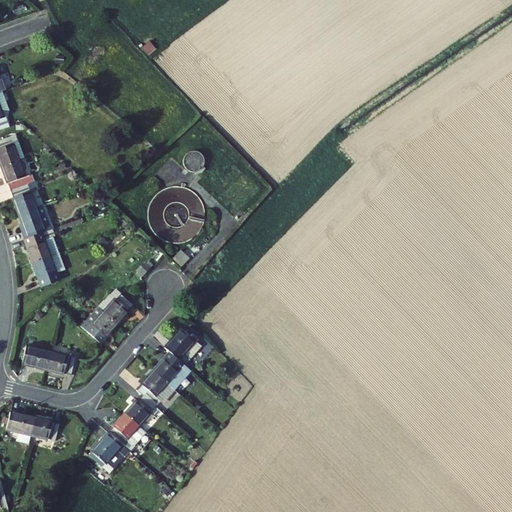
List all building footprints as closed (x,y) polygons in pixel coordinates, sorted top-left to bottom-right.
[(0,166),(19,160),(10,135),(0,138),(0,166)] [(0,166),(0,168),(5,183),(8,182),(10,189),(27,183),(19,160),(0,166)] [(36,207),(27,183),(10,189),(13,197),(11,198),(17,214),(36,207)] [(44,230),(36,207),(17,214),(25,237),(40,231),(44,230)] [(25,246),(31,262),(49,256),(40,231),(25,237),(24,237),(27,245),(25,246)] [(41,287),(58,281),(55,273),(64,270),(58,252),(49,256),(31,262),(37,280),(39,279),(41,287)] [(173,261),(182,268),(189,260),(181,252),(173,261)] [(98,306),(104,311),(121,292),(115,287),(98,306)] [(121,292),(104,311),(119,325),(131,311),(129,309),(134,304),(121,292)] [(98,306),(81,326),(100,343),(106,336),(107,338),(119,325),(104,311),(98,306)] [(183,328),(166,347),(173,354),(187,366),(192,361),(185,355),(197,341),(183,328)] [(204,347),(197,341),(185,355),(192,361),(204,347)] [(47,371),(52,352),(27,346),(23,365),(47,371)] [(76,358),(52,352),(47,371),(63,375),(64,373),(72,375),(76,358)] [(193,371),(187,366),(173,354),(157,372),(171,385),(183,372),(188,377),(193,371)] [(159,399),(171,385),(157,372),(140,391),(145,396),(160,409),(166,414),(170,409),(159,399)] [(188,377),(183,372),(171,385),(177,390),(188,377)] [(143,428),(160,409),(145,396),(128,415),(143,428)] [(35,421),(10,415),(6,433),(16,436),(30,439),(35,421)] [(150,434),(143,428),(128,415),(117,428),(119,429),(114,435),(127,447),(131,450),(135,446),(138,448),(140,445),(139,444),(146,436),(148,437),(150,434)] [(50,425),(35,421),(30,439),(54,445),(58,429),(50,426),(50,425)] [(111,466),(127,447),(114,435),(112,434),(96,453),(111,466)] [(16,436),(14,444),(28,448),(30,439),(16,436)]
